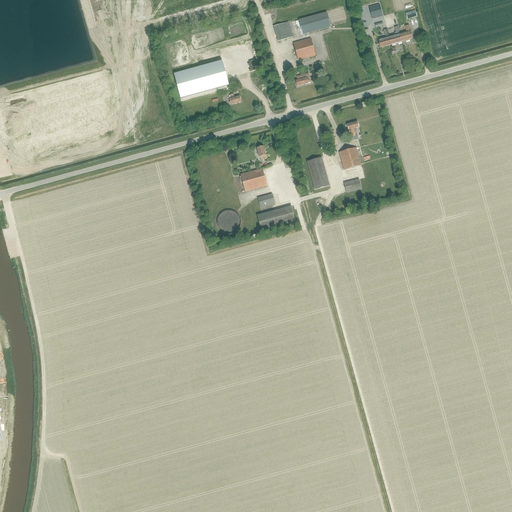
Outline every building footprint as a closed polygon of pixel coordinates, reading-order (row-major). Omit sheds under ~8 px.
[(406,14),(407,19),(417,17),(415,11),(406,14)] [(302,35),(330,27),(326,12),(298,20),(302,35)] [(395,14),(382,18),(384,25),(386,25),(386,27),(393,25),(393,23),(397,21),(395,14)] [(278,41),(292,37),(288,22),(273,27),(278,41)] [(400,35),(402,42),(412,39),(412,40),(412,39),(409,26),(405,27),(406,30),(407,30),(408,33),(400,35)] [(394,36),(389,38),(391,45),(402,42),(400,35),(398,27),(394,28),(395,32),(394,35),(394,36)] [(389,38),(388,31),(387,29),(384,30),(386,39),(382,40),(378,41),(379,43),(378,43),(379,46),(380,46),(380,48),(384,47),(391,45),(389,38)] [(298,60),(315,56),(310,39),(293,43),(298,60)] [(222,61),(174,75),(181,99),(229,86),(222,61)] [(297,81),(295,81),(297,87),(307,84),(307,83),(310,82),(308,73),(299,76),(296,77),(297,81)] [(231,99),(229,99),(230,105),(241,102),(239,96),(234,98),(233,94),(229,95),(231,99)] [(355,133),(354,129),(359,127),(357,122),(347,125),(348,130),(350,130),(352,137),(356,136),(355,133)] [(266,156),(263,147),(257,148),(259,157),(261,157),(262,160),(267,159),(266,156)] [(344,170),(361,165),(356,148),(339,153),(344,170)] [(315,190),(329,186),(322,158),(307,162),(315,190)] [(262,169),(240,175),(245,192),(267,186),(262,169)] [(346,192),(361,189),(359,180),(344,183),(346,192)] [(273,196),(257,200),(259,208),(275,204),(273,196)] [(291,206),(257,216),(261,231),(295,221),(291,206)] [(228,234),(229,234),(230,234),(231,234),(232,234),(233,234),(234,233),(235,233),(235,232),(236,232),(237,231),(237,230),(238,230),(239,229),(239,228),(240,226),(240,225),(240,224),(241,223),(241,222),(241,221),(240,220),(240,219),(240,218),(239,217),(239,216),(238,215),(237,214),(236,213),(235,212),(234,211),(233,211),(232,211),(231,211),(230,210),(229,210),(228,210),(227,210),(226,211),(225,211),(224,211),(223,212),(222,212),(221,213),(220,214),(219,215),(219,216),(218,216),(218,217),(217,218),(217,219),(217,220),(217,222),(217,223),(217,224),(217,225),(217,226),(217,227),(218,227),(218,228),(218,229),(219,230),(220,231),(221,232),(223,233),(224,234),(225,234),(227,234),(228,234)]
